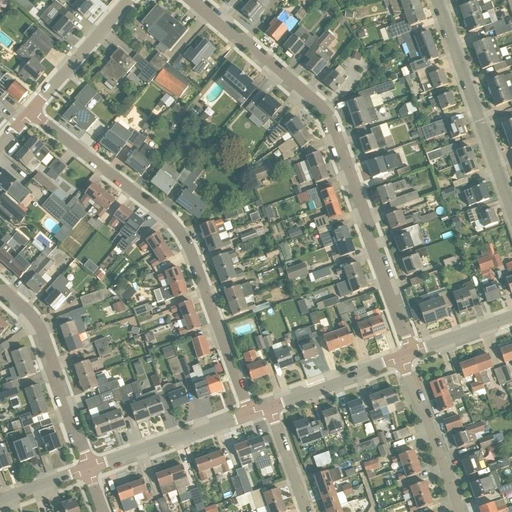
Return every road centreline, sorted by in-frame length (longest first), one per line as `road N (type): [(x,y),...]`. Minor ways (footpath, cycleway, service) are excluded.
road 1 (residential): [(413,354),(319,112),(194,0)]
road 2 (residential): [(248,413),(178,231),(30,113)]
road 3 (residential): [(511,207),(439,0)]
road 4 (residential): [(91,469),(39,327),(0,286)]
road 5 (tertiary): [(91,469),(248,413)]
road 6 (residential): [(459,511),(402,358)]
road 7 (residential): [(30,113),(128,0)]
road 8 (tertiary): [(268,406),(402,358)]
